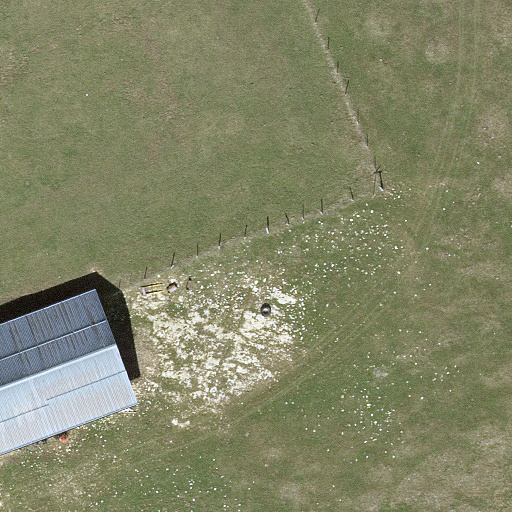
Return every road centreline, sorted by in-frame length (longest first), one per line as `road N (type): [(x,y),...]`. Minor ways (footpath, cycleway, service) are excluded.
road 1 (track): [(413,216),(368,307),(290,387),(221,421),(0,502)]
road 2 (track): [(413,216),(475,0)]
